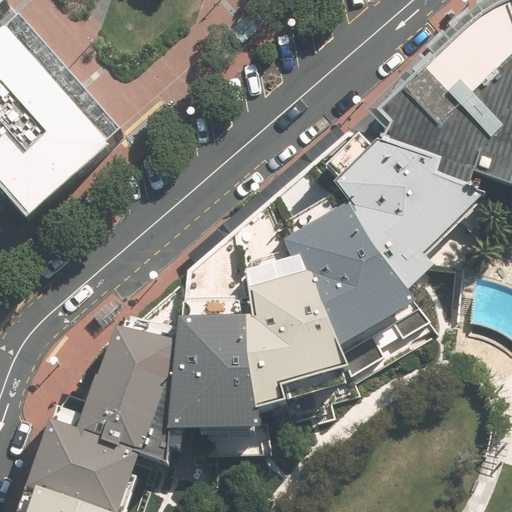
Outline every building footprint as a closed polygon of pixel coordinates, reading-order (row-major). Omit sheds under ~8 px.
[(477,179),(511,190),(511,5),(500,10),(483,21),(461,37),(399,98),(379,118),(392,130),(384,145),(442,165),(436,181),(472,193),(477,179)] [(0,190),(30,224),(113,152),(9,35),(0,43),(0,21),(1,20),(0,18),(0,190)] [(259,20),(237,38),(243,45),(265,27),(259,20)] [(350,134),(121,333),(179,345),(183,323),(255,322),(246,278),(294,264),(287,247),(353,209),(337,190),(384,145),(350,134)] [(121,333),(80,434),(145,456),(170,467),(173,434),(209,434),(209,456),(265,455),(261,415),(288,407),(289,416),(359,397),(355,384),(439,335),(408,297),(435,269),(425,259),(487,197),(472,193),(436,181),(442,165),(384,145),(337,190),(353,209),(287,247),(294,264),(246,278),(255,322),(183,323),(179,345),(121,333)] [(115,299),(95,318),(104,328),(125,310),(115,299)] [(33,488),(40,491),(102,511),(125,511),(145,456),(80,434),(55,425),(33,488)] [(102,511),(40,491),(32,511),(102,511)]
